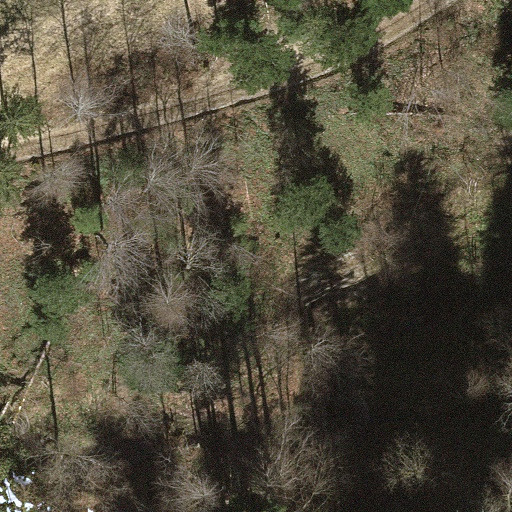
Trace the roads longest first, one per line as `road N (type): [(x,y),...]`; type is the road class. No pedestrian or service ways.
road 1 (track): [(0,163),(165,116),(241,112),(303,76),(352,61),(440,0)]
road 2 (track): [(0,98),(160,0)]
